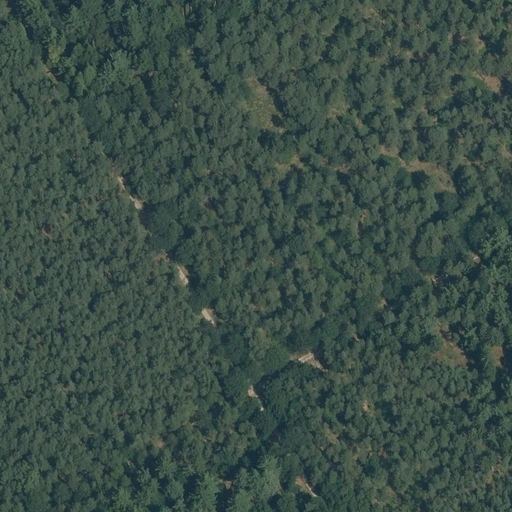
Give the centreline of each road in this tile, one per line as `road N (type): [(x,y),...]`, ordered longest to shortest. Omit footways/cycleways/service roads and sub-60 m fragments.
road 1 (track): [(10,0),(324,511)]
road 2 (track): [(53,511),(511,233)]
